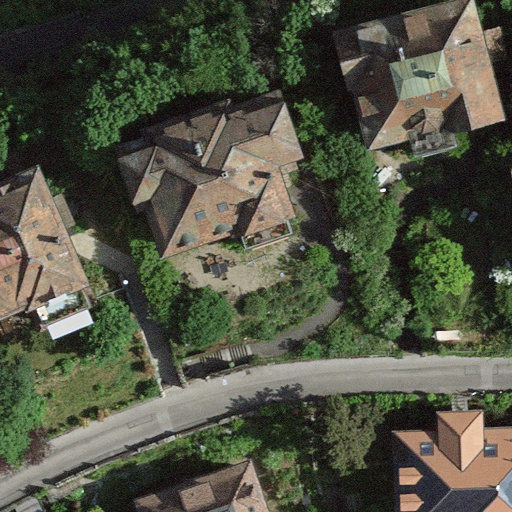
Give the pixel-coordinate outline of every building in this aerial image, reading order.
[(469,0),(430,0),(339,24),(368,137),(497,103),(469,0)] [(281,89),(126,139),(159,239),(241,213),(248,232),(291,218),(269,151),(298,141),(281,89)] [(0,169),(0,295),(79,264),(35,155),(0,169)] [(398,511),(511,511),(511,427),(497,428),(496,405),(441,407),(442,438),(395,440),(398,511)] [(134,511),(267,511),(249,462),(132,506),(134,511)]
